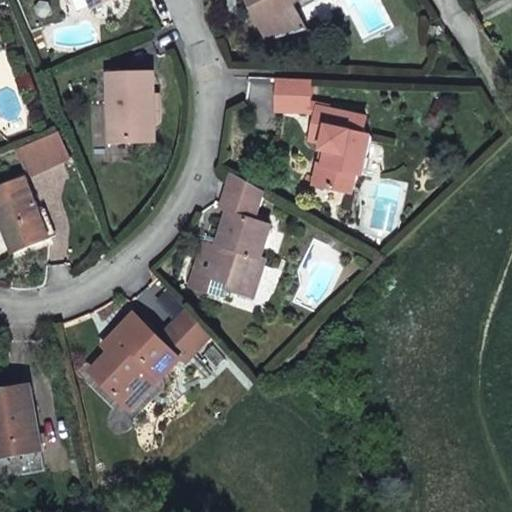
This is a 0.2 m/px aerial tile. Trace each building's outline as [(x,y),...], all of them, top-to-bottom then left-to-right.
[(90,0),(95,9),(117,0),(90,0)] [(284,11),(296,4),(299,0),(246,0),(267,41),(296,34),(284,11)] [(296,34),(309,30),(296,4),(284,11),(296,34)] [(154,75),(111,76),(112,142),(156,141),(154,75)] [(279,80),(277,107),(305,114),(309,107),(310,104),(311,82),(279,80)] [(317,116),(318,109),(309,107),(305,114),(317,116)] [(367,120),(318,109),(317,116),(313,133),(327,135),(325,145),(324,151),(329,152),(326,167),(321,166),(317,186),(354,194),(358,175),(364,176),(372,137),(364,136),(367,120)] [(61,131),(22,148),(33,175),(72,159),(61,131)] [(327,135),(313,133),(312,142),(325,145),(327,135)] [(329,152),(324,151),(321,166),(326,167),(329,152)] [(265,193),(232,175),(223,208),(229,213),(220,242),(207,237),(191,289),(225,299),(228,290),(255,299),(267,260),(262,259),(272,226),(256,221),(265,193)] [(27,178),(0,188),(0,219),(14,255),(51,240),(27,178)] [(188,311),(161,339),(182,359),(186,363),(213,338),(188,311)] [(112,354),(93,374),(125,404),(156,372),(162,379),(182,359),(161,339),(136,315),(117,335),(124,342),(112,354)] [(124,342),(117,335),(104,347),(112,354),(124,342)] [(125,404),(132,411),(162,379),(156,372),(125,404)] [(33,386),(0,392),(0,458),(5,457),(43,451),(33,386)] [(43,451),(5,457),(8,477),(46,471),(43,451)]
